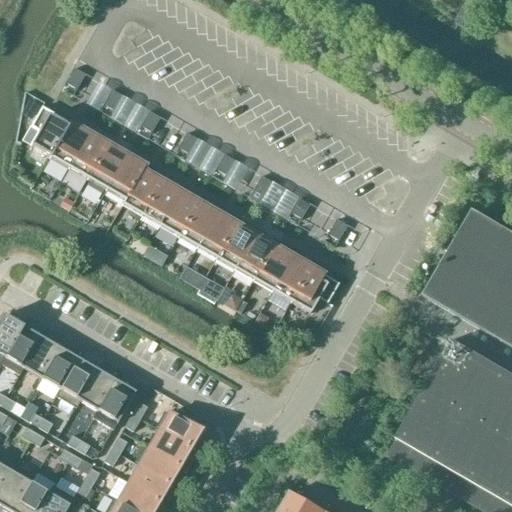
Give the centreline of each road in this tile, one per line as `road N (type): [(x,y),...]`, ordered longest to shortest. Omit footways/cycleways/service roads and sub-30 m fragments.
road 1 (residential): [(463,123),(289,420),(247,433)]
road 2 (residential): [(247,433),(7,291)]
road 3 (unclassified): [(463,123),(251,0)]
